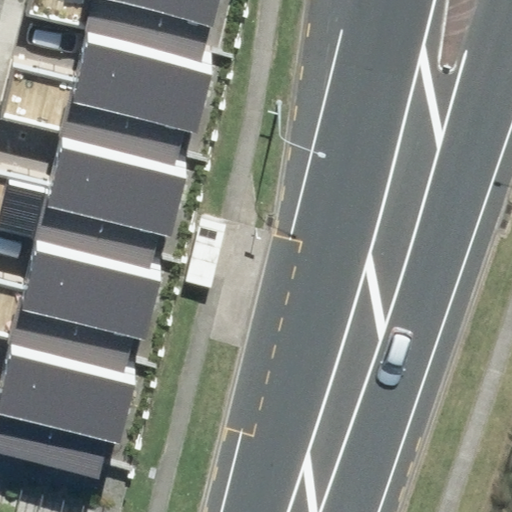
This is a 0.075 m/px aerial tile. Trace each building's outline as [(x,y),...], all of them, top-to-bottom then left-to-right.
[(100,0),(88,0),(62,104),(179,134),(190,91),(205,95),(221,31),(205,27),(100,0)] [(100,0),(205,27),(213,0),(100,0)] [(62,104),(40,205),(153,234),(163,197),(177,201),(193,137),(179,134),(62,104)] [(40,205),(12,312),(129,342),(140,299),(155,303),(171,239),(153,234),(40,205)] [(12,312),(0,357),(0,418),(103,444),(113,405),(127,409),(143,345),(129,342),(12,312)]
